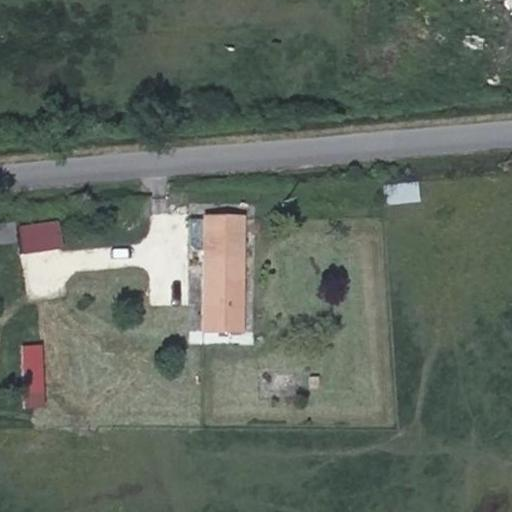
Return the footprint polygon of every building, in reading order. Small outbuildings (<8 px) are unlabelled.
[(473,48),(472,34),(453,35),(454,50),(473,48)] [(380,205),(416,203),(415,182),(379,184),(380,205)] [(0,224),(0,245),(11,245),(10,224),(0,224)] [(209,321),(245,322),(249,237),(212,237),(212,240),(199,240),(198,266),(201,273),(211,275),(209,321)] [(188,330),(157,332),(158,345),(189,343),(188,330)]
